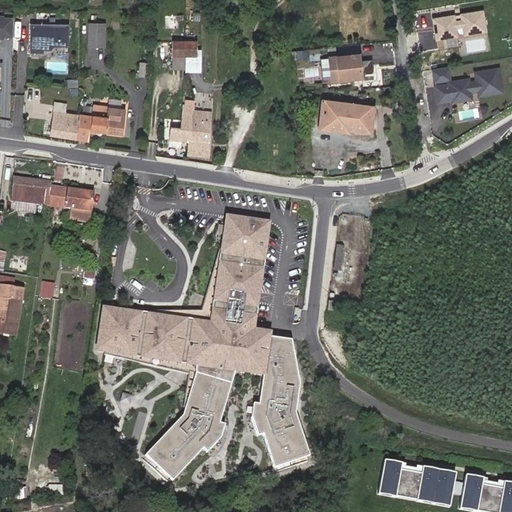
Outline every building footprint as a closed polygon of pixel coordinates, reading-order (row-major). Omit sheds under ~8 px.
[(39,21),(54,20),(53,12),(38,14),(39,21)] [(16,30),(16,22),(6,21),(6,20),(0,19),(0,41),(6,42),(6,40),(6,30),(16,30)] [(70,48),(71,27),(34,26),(34,48),(41,48),(45,51),(46,51),(53,52),(56,48),(70,48)] [(108,26),(92,26),(91,47),(108,48),(108,26)] [(16,40),(16,30),(6,30),(6,40),(16,40)] [(174,44),(174,60),(199,60),(200,44),(174,44)] [(326,53),(327,81),(359,80),(359,53),(326,53)] [(359,60),(361,72),(372,70),(370,59),(359,60)] [(174,60),(174,66),(174,75),(199,75),(199,60),(174,60)] [(51,63),(51,74),(65,74),(65,63),(51,63)] [(447,70),(432,73),(434,86),(449,84),(447,70)] [(449,87),(435,89),(437,106),(451,104),(451,105),(471,103),(470,96),(478,95),(479,100),(502,97),(499,73),(476,76),(477,85),(469,86),(469,83),(449,85),(449,87)] [(372,109),(325,103),(321,132),(349,136),(349,133),(369,136),(372,109)] [(67,106),(57,104),(51,135),(77,140),(80,128),(79,118),(66,116),(67,106)] [(199,109),(184,107),(182,131),(172,129),(171,140),(181,142),(210,146),(211,117),(198,115),(199,109)] [(107,120),(108,110),(97,109),(96,118),(107,120)] [(125,113),(108,110),(107,120),(105,133),(122,136),(125,113)] [(96,118),(80,116),(79,118),(80,128),(77,140),(89,142),(90,131),(105,133),(107,120),(96,118)] [(181,142),(171,140),(170,148),(181,150),(181,142)] [(50,181),(13,176),(10,198),(47,204),(50,186),(50,181)] [(50,186),(47,204),(73,207),(72,216),(89,218),(92,192),(50,186)] [(257,293),(267,224),(226,218),(222,246),(220,245),(200,311),(199,317),(179,317),(179,318),(172,318),(172,311),(132,311),(132,314),(113,311),(112,315),(102,314),(97,351),(104,352),(103,356),(123,360),(123,355),(184,364),(185,361),(194,362),(194,374),(184,408),(182,416),(145,456),(150,460),(145,462),(153,470),(156,467),(160,471),(157,474),(167,483),(170,479),(172,481),(202,449),(206,453),(220,439),(224,426),(219,424),(235,371),(262,375),(258,405),(253,404),(251,418),(257,437),(262,436),(273,469),(279,467),(279,472),(290,468),(288,464),(294,462),(295,466),(307,462),(306,458),(309,457),(294,414),(299,385),(292,350),(277,348),(278,339),(268,338),(268,334),(252,331),(255,305),(243,303),(245,291),(257,293)] [(300,233),(299,248),(307,248),(308,233),(300,233)] [(334,269),(342,270),(345,246),(338,245),(334,269)] [(94,264),(85,262),(83,275),(92,277),(94,264)] [(15,274),(0,272),(0,275),(0,280),(14,283),(15,274)] [(0,317),(10,319),(12,307),(19,308),(23,284),(14,283),(0,280),(0,317)] [(17,320),(19,308),(12,307),(10,319),(17,320)] [(10,319),(0,317),(0,326),(15,329),(17,320),(10,319)] [(292,350),(291,341),(278,339),(277,348),(292,350)] [(123,360),(188,375),(183,408),(184,408),(194,374),(194,362),(185,361),(184,364),(123,355),(123,360)] [(448,506),(454,474),(436,470),(435,478),(419,475),(421,468),(415,466),(414,469),(414,474),(399,471),(400,464),(382,461),(376,493),(448,506)] [(414,474),(414,469),(403,467),(404,464),(400,464),(399,471),(414,474)] [(435,478),(436,470),(421,468),(419,475),(435,478)] [(478,511),(511,511),(511,491),(501,490),(502,482),(496,481),(496,484),(495,489),(480,486),(481,478),(464,475),(458,508),(478,511)] [(495,489),(496,484),(484,482),(485,479),(481,478),(480,486),(495,489)] [(511,491),(511,484),(502,482),(501,490),(511,491)]
